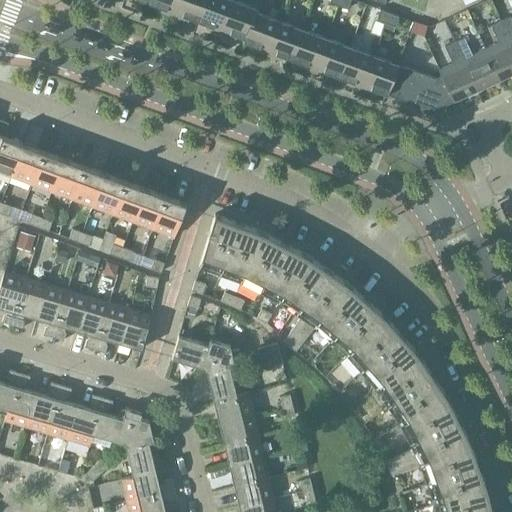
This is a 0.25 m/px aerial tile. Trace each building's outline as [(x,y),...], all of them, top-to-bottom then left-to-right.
[(158,10),(174,16),(179,0),(152,0),(151,4),(160,7),(158,10)] [(190,18),(198,22),(206,0),(179,0),(174,16),(189,22),(190,18)] [(233,0),(232,0),(206,0),(198,22),(207,25),(206,28),(221,34),(233,0)] [(237,36),(245,39),(246,39),(256,12),(257,13),(258,9),(233,0),(221,34),(236,39),(237,36)] [(340,0),(339,6),(348,9),(351,0),(340,0)] [(377,20),(386,23),(390,13),(381,10),(377,20)] [(252,49),(267,54),(279,21),(257,13),(256,12),(246,39),(245,39),(243,42),(253,45),(252,49)] [(390,13),(386,23),(395,27),(399,16),(390,13)] [(511,19),(510,16),(501,21),(511,45),(511,19)] [(283,57),(292,60),(303,30),(279,21),(267,54),(282,60),(283,57)] [(499,42),(485,48),(500,81),(511,75),(511,45),(501,21),(491,25),(499,42)] [(299,66),(315,72),(327,39),(303,30),(292,60),(301,63),(299,66)] [(464,37),(455,42),(477,91),(500,81),(485,48),(472,54),(464,37)] [(331,74),(339,77),(350,47),(327,39),(315,72),(330,77),(331,74)] [(439,70),(442,76),(454,102),(477,91),(455,42),(445,46),(453,63),(439,70)] [(347,84),(362,89),(374,56),(350,47),(339,77),(348,80),(347,84)] [(378,92),(387,95),(398,65),(374,56),(362,89),(377,95),(378,92)] [(398,65),(387,95),(419,107),(417,110),(434,116),(435,110),(454,102),(442,76),(436,79),(398,65)] [(0,130),(5,133),(9,123),(0,119),(0,130)] [(24,144),(3,136),(0,145),(0,172),(11,177),(24,144)] [(44,151),(24,144),(11,177),(32,184),(44,151)] [(44,151),(32,184),(52,192),(64,159),(44,151)] [(84,166),(64,159),(52,192),(72,199),(84,166)] [(105,174),(84,166),(72,199),(92,207),(105,174)] [(125,181),(105,174),(92,207),(113,214),(125,181)] [(145,189),(125,181),(113,214),(133,222),(145,189)] [(165,196),(145,189),(133,222),(153,229),(165,196)] [(187,204),(165,196),(153,229),(174,237),(187,204)] [(0,207),(0,213),(8,216),(12,207),(2,203),(0,207)] [(29,224),(39,227),(42,218),(32,214),(29,224)] [(199,268),(241,283),(263,232),(215,214),(199,268)] [(42,218),(39,227),(49,231),(52,222),(42,218)] [(69,239),(79,242),(83,233),(73,229),(69,239)] [(241,283),(279,303),(307,255),(263,232),(241,283)] [(79,242),(89,246),(93,237),(83,233),(79,242)] [(110,254),(120,257),(123,248),(113,244),(110,254)] [(123,248),(120,257),(130,261),(133,252),(123,248)] [(279,303),(314,327),(349,284),(307,255),(279,303)] [(151,269),(161,273),(165,263),(154,259),(151,269)] [(0,306),(16,312),(26,278),(5,271),(0,286),(0,306)] [(146,286),(157,288),(159,278),(148,276),(146,286)] [(16,312),(37,318),(47,284),(26,278),(16,312)] [(205,283),(196,279),(192,290),(202,293),(205,283)] [(37,318),(58,324),(68,290),(47,284),(37,318)] [(314,327),(347,356),(386,317),(349,284),(314,327)] [(58,324),(79,330),(89,296),(68,290),(58,324)] [(230,305),(235,295),(225,291),(221,300),(230,305)] [(240,309),(244,300),(235,295),(230,305),(240,309)] [(79,330),(99,336),(109,302),(89,296),(79,330)] [(200,300),(190,297),(187,307),(197,310),(200,300)] [(99,336),(120,343),(130,309),(109,302),(99,336)] [(130,309),(120,343),(142,349),(152,315),(130,309)] [(271,313),(262,309),(257,319),(266,323),(271,313)] [(2,322),(12,325),(15,315),(7,313),(4,315),(2,322)] [(12,325),(23,328),(25,321),(23,318),(15,315),(12,325)] [(347,356),(375,389),(419,355),(386,317),(347,356)] [(43,334),(54,337),(57,328),(48,325),(45,327),(43,334)] [(57,328),(54,337),(64,341),(66,333),(65,330),(57,328)] [(172,358),(203,367),(210,345),(209,345),(179,336),(172,358)] [(85,347),(95,350),(98,340),(90,338),(87,340),(85,347)] [(98,340),(95,350),(106,353),(108,346),(106,342),(98,340)] [(203,367),(207,371),(230,366),(230,367),(235,366),(230,346),(210,340),(209,345),(210,345),(203,367)] [(268,346),(270,356),(280,354),(278,343),(268,346)] [(280,354),(270,356),(273,367),(283,364),(280,354)] [(375,389),(400,425),(448,397),(419,355),(375,389)] [(207,371),(214,402),(237,396),(237,395),(230,367),(230,366),(207,371)] [(9,381),(17,383),(20,373),(10,370),(8,377),(9,381)] [(17,383),(25,386),(28,384),(30,376),(20,373),(17,383)] [(0,406),(8,409),(9,409),(16,387),(0,381),(0,406)] [(51,393),(59,395),(62,386),(51,383),(49,390),(51,393)] [(62,386),(59,395),(67,398),(70,396),(72,389),(62,386)] [(27,427),(37,393),(16,387),(9,409),(8,409),(5,420),(27,427)] [(214,402),(219,423),(254,414),(248,392),(237,395),(237,396),(214,402)] [(47,433),(58,399),(37,393),(27,427),(47,433)] [(92,405),(100,408),(103,398),(93,395),(91,402),(92,405)] [(280,397),(283,408),(293,405),(290,395),(280,397)] [(400,425),(420,463),(470,441),(448,397),(400,425)] [(100,408),(108,410),(111,408),(113,401),(103,398),(100,408)] [(68,439),(78,405),(58,399),(47,433),(68,439)] [(92,434),(99,411),(78,405),(68,439),(90,446),(94,434),(92,434)] [(293,405),(283,408),(285,418),(295,416),(293,405)] [(123,418),(117,441),(122,443),(126,447),(133,476),(133,477),(156,472),(149,443),(154,441),(149,421),(140,418),(142,413),(126,408),(123,418)] [(94,434),(117,441),(123,418),(99,411),(92,434),(94,434)] [(219,423),(224,444),(259,435),(254,414),(219,423)] [(224,444),(229,465),(264,456),(259,435),(224,444)] [(290,439),(293,450),(303,447),(300,437),(290,439)] [(420,463),(434,504),(487,489),(470,441),(420,463)] [(293,450),(295,460),(305,458),(303,447),(293,450)] [(264,456),(229,465),(234,486),(269,477),(264,456)] [(94,466),(101,474),(109,467),(102,459),(94,466)] [(101,474),(94,466),(86,474),(93,481),(101,474)] [(127,501),(161,493),(156,472),(133,477),(133,476),(121,479),(127,501)] [(234,486),(240,507),(274,498),(269,477),(234,486)] [(300,481),(303,491),(313,489),(310,478),(300,481)] [(163,484),(165,492),(175,489),(172,479),(165,481),(163,484)] [(175,489),(165,492),(167,500),(170,502),(177,500),(175,489)] [(313,489),(303,491),(305,502),(315,499),(313,489)] [(434,504),(435,511),(492,511),(487,489),(434,504)] [(127,501),(129,511),(165,511),(161,493),(127,501)] [(240,507),(240,511),(277,511),(274,498),(240,507)]
